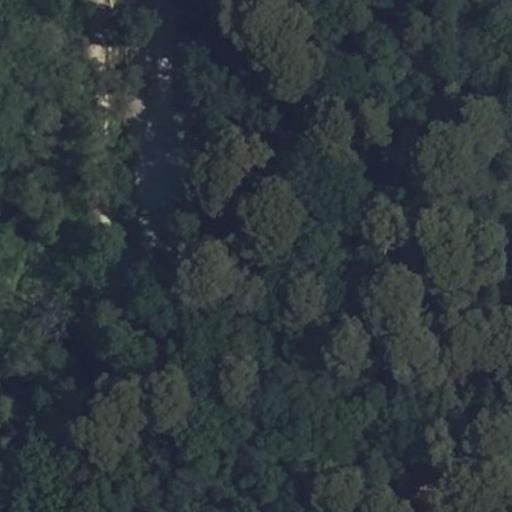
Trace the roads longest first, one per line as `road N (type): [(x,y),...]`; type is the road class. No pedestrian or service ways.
road 1 (track): [(147,176),(115,274),(109,357),(91,411),(76,511)]
road 2 (track): [(123,250),(101,144),(104,0)]
